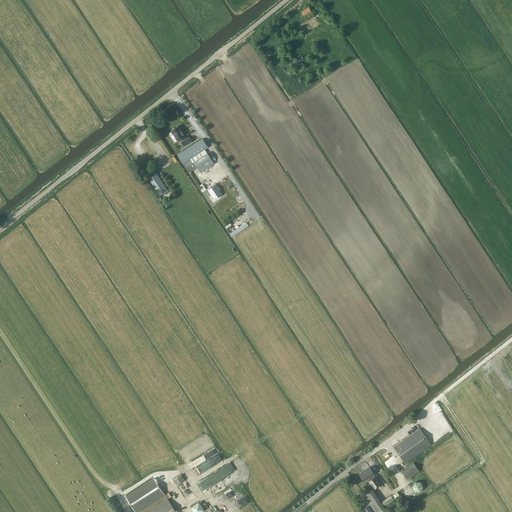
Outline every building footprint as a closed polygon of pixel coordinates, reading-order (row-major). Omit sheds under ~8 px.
[(305,16),(312,12),(309,7),(302,12),(305,16)] [(300,57),(292,61),(296,68),(304,64),(300,57)] [(181,142),(184,147),(192,142),(189,137),(187,138),(179,125),(170,131),(178,142),(182,139),(183,140),(181,142)] [(178,155),(186,167),(192,163),(190,159),(207,147),(202,139),(178,155)] [(200,172),(214,163),(207,153),(193,161),(200,172)] [(159,196),(168,190),(156,173),(148,179),(159,196)] [(239,225),(251,218),(247,212),(232,221),(232,222),(227,225),(229,229),(235,225),(238,223),(239,225)] [(231,238),(248,226),(246,223),(229,234),(231,238)] [(405,463),(431,445),(420,428),(393,447),(405,463)] [(405,479),(418,470),(413,463),(400,472),(405,479)] [(208,488),(197,465),(191,468),(202,491),(208,488)] [(369,480),(368,481),(374,488),(381,484),(375,476),(374,476),(373,474),(374,473),(369,466),(359,473),(364,480),(368,478),(369,480)] [(195,497),(180,474),(173,479),(188,502),(195,497)] [(221,491),(237,481),(234,476),(217,486),(221,491)] [(136,511),(164,494),(154,479),(126,497),(136,511)] [(422,490),(422,481),(414,481),(414,490),(422,490)] [(165,489),(170,495),(175,491),(171,485),(165,489)] [(375,511),(376,511),(382,508),(369,488),(362,492),(375,511)] [(384,506),(394,499),(391,495),(381,502),(384,506)] [(148,511),(175,511),(167,499),(148,511)] [(191,506),(194,511),(197,511),(204,508),(200,501),(191,506)]
